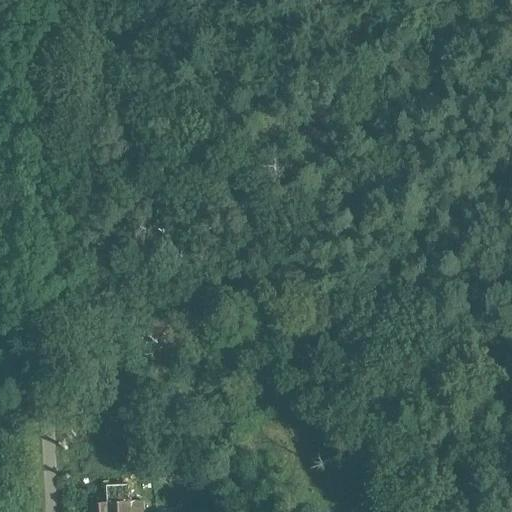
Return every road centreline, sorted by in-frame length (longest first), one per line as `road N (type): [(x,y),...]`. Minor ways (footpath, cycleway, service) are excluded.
road 1 (unknown): [(392,511),(330,445),(276,355),(254,270),(234,229),(176,149),(90,0)]
road 2 (unclassified): [(52,511),(35,0)]
